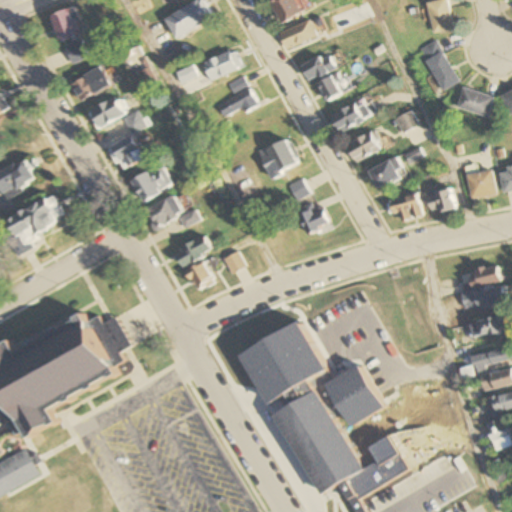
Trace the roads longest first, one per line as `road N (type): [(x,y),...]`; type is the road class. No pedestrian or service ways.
road 1 (residential): [(292,511),(0,15)]
road 2 (residential): [(511,226),(382,254),(260,293),(187,333)]
road 3 (residential): [(382,254),(239,0)]
road 4 (residential): [(128,234),(0,308)]
